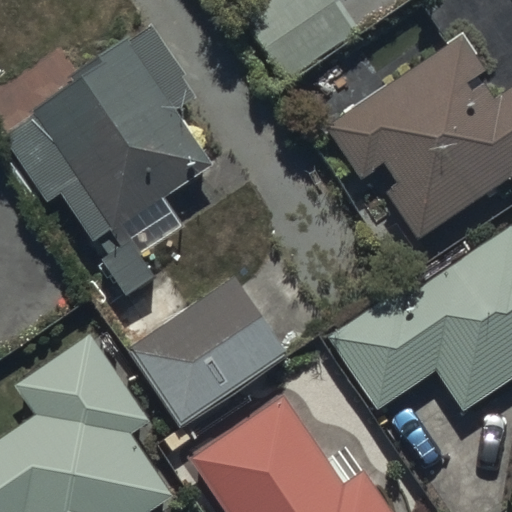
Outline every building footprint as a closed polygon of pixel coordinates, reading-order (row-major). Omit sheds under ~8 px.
[(360,39),(334,0),(267,0),(254,9),(299,79),(360,39)] [(216,167),(178,111),(202,95),(155,26),(128,44),(121,34),(0,116),(0,159),(30,205),(43,196),(49,204),(59,197),(125,295),(155,275),(143,257),(187,227),(168,200),(216,167)] [(464,34),(385,87),(366,59),(336,79),(332,73),(305,90),(365,178),(383,166),(394,182),(384,189),(418,239),(508,178),(511,184),(511,87),(498,97),(482,74),(488,70),(464,34)] [(333,339),(380,409),(438,370),(466,413),(511,381),(511,225),(401,300),(398,295),(333,339)] [(107,323),(126,350),(181,428),(288,353),(233,275),(188,307),(169,280),(107,323)] [(37,416),(0,441),(0,511),(158,511),(175,500),(131,437),(154,421),(92,331),(15,384),(37,416)] [(192,458),(227,511),(395,511),(367,469),(345,484),(286,396),(192,458)]
